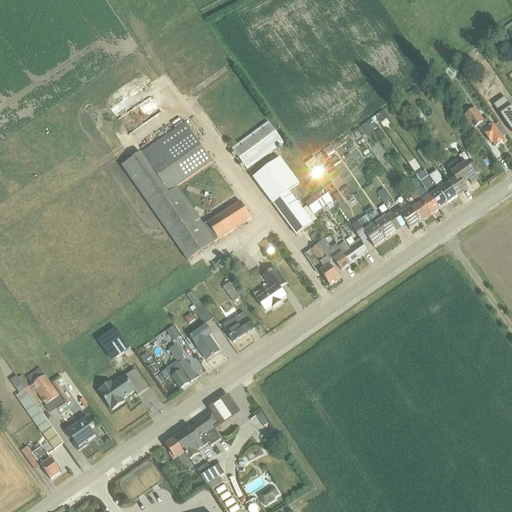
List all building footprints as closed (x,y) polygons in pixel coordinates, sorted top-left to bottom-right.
[(440,67),(446,76),(452,72),(446,63),(440,67)] [(455,99),(454,100),(460,108),(461,107),(466,104),(460,95),(455,99)] [(494,112),(506,105),(501,97),(489,105),(494,112)] [(503,137),(495,125),(494,124),(492,125),(488,118),(484,120),(476,108),(465,116),(474,129),(479,125),(483,131),(492,145),(493,144),(496,148),(506,141),(503,137)] [(511,136),(511,115),(506,109),(496,118),(511,136)] [(383,113),(377,117),(381,122),(387,118),(383,113)] [(366,123),(372,131),(381,124),(375,116),(366,123)] [(185,123),(122,166),(188,262),(251,218),(240,201),(204,226),(177,187),(212,163),(185,123)] [(268,123),(232,149),(248,171),(284,144),(268,123)] [(372,131),(366,123),(361,127),(368,136),(373,133),(372,131)] [(495,125),(503,137),(506,134),(507,134),(499,123),(498,124),(497,124),(495,125)] [(357,129),(353,132),(358,139),(362,136),(357,129)] [(380,130),(375,133),(379,140),(385,136),(380,130)] [(332,146),(323,151),(328,157),(335,153),(332,146)] [(423,148),(417,152),(426,164),(432,160),(423,148)] [(454,154),(458,161),(463,157),(459,151),(454,154)] [(339,161),(348,167),(353,160),(343,154),(339,161)] [(308,162),(306,164),(309,168),(312,167),(318,162),(314,157),(308,162)] [(314,216),(307,207),(302,210),(289,192),(299,184),(281,159),(253,179),(296,236),(317,220),(314,216)] [(455,192),(458,197),(468,190),(465,185),(470,182),(472,185),(479,180),(476,175),(481,171),(475,162),(469,166),(466,162),(460,166),(456,161),(447,167),(455,178),(448,183),(454,192),(455,192)] [(429,176),(448,204),(458,197),(455,192),(454,192),(448,183),(445,185),(441,179),(442,178),(437,171),(429,176)] [(422,181),(428,177),(424,172),(418,176),(422,181)] [(425,188),(440,209),(448,204),(429,176),(428,177),(422,181),(421,182),(425,188)] [(421,190),(423,189),(418,181),(412,185),(416,191),(420,188),(421,190)] [(415,192),(431,215),(440,209),(425,188),(423,189),(421,190),(420,188),(416,191),(415,192)] [(385,189),(378,194),(385,204),(392,199),(385,189)] [(307,207),(314,216),(332,202),(323,190),(307,202),(305,204),(307,207)] [(407,200),(421,222),(431,215),(415,192),(410,195),(411,197),(407,200)] [(392,215),(402,228),(407,225),(410,230),(421,222),(407,200),(399,206),(401,209),(392,215)] [(368,215),(385,240),(402,228),(392,215),(391,213),(382,219),(376,211),(375,212),(371,207),(366,211),(368,215)] [(359,239),(362,243),(368,239),(374,247),(385,240),(368,215),(358,222),(357,222),(350,227),(359,239)] [(338,247),(351,264),(368,252),(362,243),(359,239),(348,247),(344,242),(338,247)] [(324,253),(330,262),(334,260),(342,271),(351,264),(338,247),(336,246),(331,250),(324,240),(318,244),(324,253)] [(324,253),(318,244),(304,255),(318,275),(320,273),(329,286),(339,279),(330,267),(333,265),(330,262),(324,253)] [(258,293),(254,295),(266,312),(272,307),(273,309),(281,303),(281,302),(286,298),(283,293),(283,291),(281,288),(287,284),(276,268),(263,277),(272,290),(266,294),(265,293),(261,292),(258,293)] [(240,297),(236,291),(227,280),(224,282),(225,283),(223,285),(224,287),(223,288),(233,302),(240,297)] [(236,291),(240,297),(246,292),(242,286),(236,291)] [(192,292),(187,296),(196,309),(192,312),(195,316),(197,315),(204,325),(212,319),(192,292)] [(244,313),(223,326),(233,343),(255,329),(244,313)] [(191,314),(185,318),(189,325),(196,320),(191,314)] [(166,331),(174,326),(169,318),(161,323),(166,331)] [(207,325),(190,337),(207,361),(219,352),(209,338),(213,335),(207,325)] [(174,326),(166,331),(174,342),(181,337),(174,326)] [(93,339),(105,363),(128,352),(116,327),(93,339)] [(148,352),(141,357),(145,362),(152,357),(148,352)] [(166,370),(171,376),(181,390),(198,378),(185,360),(179,364),(178,362),(166,370)] [(32,385),(45,376),(40,369),(27,378),(32,385)] [(136,369),(100,391),(112,411),(125,402),(123,400),(135,392),(138,396),(149,389),(136,369)] [(171,376),(166,370),(161,373),(166,380),(171,376)] [(23,384),(19,378),(17,376),(10,381),(19,394),(25,390),(26,390),(22,385),(23,384)] [(26,390),(25,390),(36,405),(40,403),(29,387),(30,387),(22,376),(19,378),(23,384),(22,385),(26,390)] [(45,376),(32,385),(30,387),(35,394),(37,393),(46,406),(60,396),(46,376),(45,376)] [(60,376),(52,382),(65,402),(57,408),(60,412),(68,406),(67,405),(71,402),(69,399),(71,398),(67,392),(65,394),(58,383),(63,380),(60,376)] [(25,390),(19,394),(16,397),(54,451),(63,444),(36,405),(25,390)] [(214,427),(216,430),(240,413),(230,396),(228,396),(227,396),(210,408),(210,410),(212,414),(219,424),(214,427)] [(88,406),(82,410),(87,417),(92,413),(91,411),(88,406)] [(262,413),(257,416),(264,426),(269,423),(262,413)] [(198,425),(210,443),(212,446),(222,439),(216,430),(214,427),(219,424),(212,414),(197,424),(198,425)] [(67,431),(65,432),(70,439),(72,438),(75,443),(73,444),(79,452),(87,446),(86,444),(96,437),(91,430),(95,428),(88,418),(79,424),(78,422),(66,430),(67,431)] [(176,439),(190,460),(199,454),(198,451),(210,443),(198,425),(192,429),(191,428),(176,439)] [(255,426),(251,429),(262,447),(267,445),(255,426)] [(190,460),(176,439),(166,446),(170,453),(169,454),(174,461),(178,458),(185,468),(187,467),(189,471),(194,467),(190,460)] [(240,462),(257,453),(254,446),(236,455),(240,462)] [(28,448),(22,452),(36,472),(42,467),(51,480),(61,474),(42,447),(33,454),(28,448)] [(138,458),(146,470),(158,487),(164,483),(152,467),(156,464),(147,451),(138,458)] [(125,467),(140,489),(144,495),(146,494),(150,500),(155,496),(151,490),(152,489),(141,473),(146,470),(138,458),(125,467)] [(207,463),(197,470),(207,485),(224,475),(218,466),(212,470),(207,463)] [(117,482),(130,501),(138,495),(136,492),(140,489),(125,467),(115,474),(120,480),(117,482)] [(226,489),(223,485),(216,490),(219,494),(226,489)] [(274,486),(258,496),(265,507),(269,504),(268,504),(275,500),(274,498),(279,494),(278,492),(276,488),(275,489),(274,486)] [(228,491),(220,496),(223,500),(231,496),(228,491)] [(235,502),(232,498),(225,502),(227,507),(235,502)] [(210,511),(203,500),(185,511),(210,511)]
